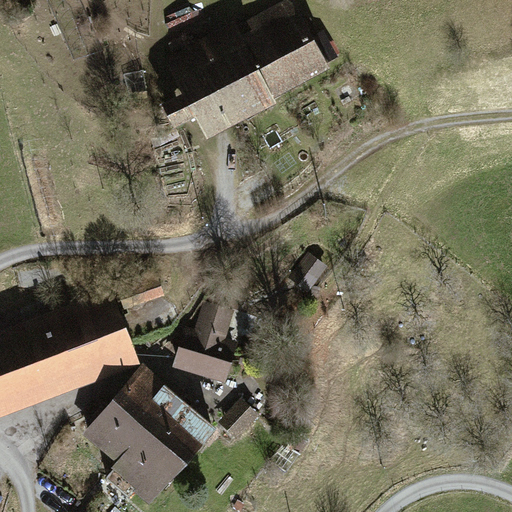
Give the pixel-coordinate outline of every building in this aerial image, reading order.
[(235,19),(166,56),(183,87),(176,90),(159,100),(171,123),(189,113),(194,110),(208,136),(277,99),(274,92),(328,62),(311,31),(294,0),(282,0),(248,19),(252,26),(242,31),(235,19)] [(320,27),(311,31),(328,62),(336,57),(320,27)] [(311,263),(296,283),(309,292),(323,272),(311,263)] [(156,275),(117,288),(124,307),(162,294),(156,275)] [(0,343),(0,403),(132,353),(114,300),(0,343)] [(196,336),(185,333),(176,360),(223,374),(231,348),(219,344),(229,312),(206,305),(196,336)] [(246,402),(262,418),(306,374),(290,358),(246,402)] [(108,404),(143,433),(144,431),(182,463),(213,426),(202,417),(207,411),(196,401),(191,407),(174,393),(172,393),(163,385),(162,386),(143,370),(144,369),(139,367),(108,404)] [(240,402),(225,417),(239,432),(254,417),(240,402)] [(143,433),(108,404),(97,418),(93,415),(89,420),(93,423),(88,429),(123,457),(143,433)] [(291,446),(299,433),(291,428),(283,441),(291,446)] [(143,433),(123,457),(108,476),(129,494),(137,485),(153,497),(182,463),(144,431),(143,433)]
